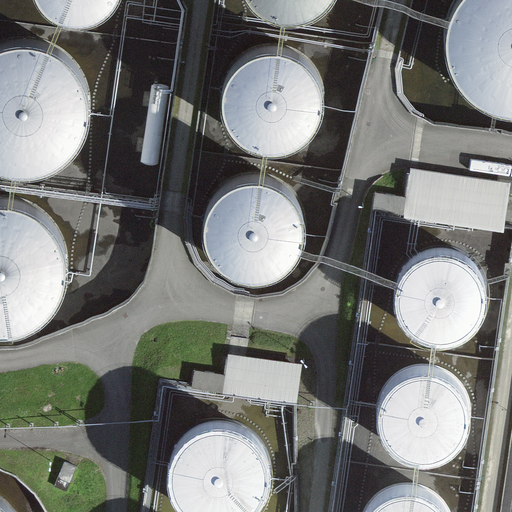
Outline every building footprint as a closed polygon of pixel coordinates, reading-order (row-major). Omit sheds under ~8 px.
[(38,0),(40,3),(55,16),(76,22),(96,17),(109,7),(113,0),(38,0)] [(263,0),(270,7),(293,16),(323,10),(334,0),(263,0)] [(511,0),(454,0),(453,1),(445,27),(446,50),(459,78),(478,95),(506,104),(511,103),(511,0)] [(55,47),(33,42),(1,47),(0,48),(0,164),(9,169),(29,172),(46,170),(67,160),(79,149),(90,129),(94,110),(90,84),(82,69),(69,55),(55,47)] [(297,47),(277,44),(249,53),(233,72),(228,95),(233,116),(249,134),(273,143),(302,137),(318,124),(328,100),(324,74),(312,57),(297,47)] [(509,230),(511,207),(511,181),(414,167),(407,215),(509,230)] [(271,176),(251,172),(224,182),(207,201),(203,223),(208,244),(224,263),(247,272),(277,266),(292,253),(302,228),(299,202),(287,185),(271,176)] [(27,205),(5,199),(0,199),(0,329),(1,330),(18,327),(38,318),(51,306),(62,287),(66,267),(62,242),(54,226),(41,213),(27,205)] [(465,251),(441,244),(420,248),(402,264),(395,283),(397,303),(415,328),(435,335),(458,332),(474,321),(484,303),(486,281),(477,261),(465,251)] [(297,400),(302,360),(228,351),(226,370),(195,367),(193,386),(164,383),(160,413),(175,415),(176,408),(228,415),(231,392),(297,400)] [(453,373),(429,366),(408,371),(390,387),(383,405),(385,426),(403,450),(423,457),(446,454),(462,443),(472,426),(473,404),(464,384),(453,373)] [(237,425),(217,421),(189,430),(173,450),(168,472),(173,493),(189,511),(245,511),(258,502),(268,477),(264,451),(252,434),(237,425)] [(434,494),(410,487),(389,491),(371,507),(369,511),(449,511),(446,504),(434,494)]
